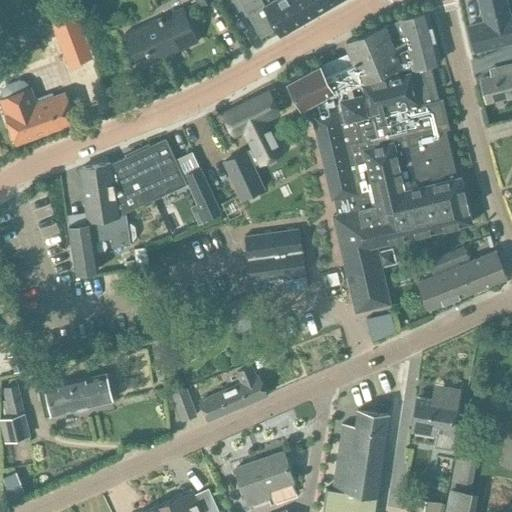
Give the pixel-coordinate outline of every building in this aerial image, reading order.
[(275,0),(271,2),(269,0),(264,0),(263,0),(240,0),(261,36),(276,28),(281,35),(319,13),(311,0),(275,0)] [(341,0),(311,0),(319,13),(341,0)] [(198,41),(190,23),(183,8),(125,34),(139,67),(198,41)] [(440,62),(430,21),(428,12),(400,18),(401,20),(384,27),(384,26),(346,42),(351,52),(336,59),(340,70),(326,76),(320,64),(288,82),(302,107),(311,102),(314,115),(312,115),(332,199),(334,198),(337,214),(333,215),(356,311),(390,303),(382,266),(396,263),(393,247),(378,251),(376,245),(472,222),(461,176),(458,177),(446,128),(450,127),(442,97),(439,99),(430,64),(440,62)] [(511,16),(489,22),(470,27),(476,50),(511,41),(511,16)] [(82,26),(65,33),(74,60),(92,53),(82,26)] [(511,95),(511,64),(495,69),(496,75),(481,79),(487,102),(511,95)] [(2,106),(9,125),(16,144),(76,122),(65,92),(54,96),(52,93),(36,99),(32,88),(30,88),(28,84),(24,82),(19,81),(5,87),(3,89),(3,92),(4,98),(0,100),(2,106)] [(279,112),(277,109),(268,91),(223,113),(234,135),(247,128),(252,138),(249,139),(253,147),(224,161),(243,198),(263,189),(249,161),(257,157),(260,163),(281,153),(269,129),(265,131),(260,122),(279,112)] [(505,99),(492,102),(495,115),(508,112),(505,99)] [(120,201),(125,211),(186,183),(165,139),(111,164),(116,202),(120,201)] [(116,202),(111,164),(110,163),(81,168),(90,223),(69,226),(76,273),(98,269),(93,240),(111,237),(112,245),(130,242),(130,241),(134,240),(137,236),(135,226),(131,223),(127,223),(125,212),(117,215),(125,211),(120,201),(116,202)] [(221,213),(201,167),(184,174),(197,204),(191,207),(198,224),(221,213)] [(234,188),(217,195),(231,230),(248,223),(234,188)] [(244,237),(250,281),(304,275),(298,230),(244,237)] [(464,246),(428,260),(433,272),(469,258),(464,246)] [(150,272),(148,257),(146,247),(134,249),(138,274),(150,272)] [(506,277),(496,251),(459,265),(470,292),(506,277)] [(332,272),(329,252),(313,254),(316,275),(332,272)] [(470,292),(459,265),(420,281),(430,307),(470,292)] [(337,272),(327,274),(330,286),(340,284),(337,272)] [(393,275),(385,278),(389,289),(397,286),(393,275)] [(178,340),(175,346),(180,352),(187,351),(190,344),(185,338),(178,340)] [(266,396),(258,377),(258,376),(256,377),(252,366),(237,373),(242,384),(201,401),(209,420),(266,396)] [(38,389),(40,397),(44,417),(113,400),(110,390),(114,389),(110,374),(106,374),(106,373),(38,389)] [(23,416),(24,415),(17,386),(5,389),(7,400),(3,401),(7,418),(1,420),(6,441),(28,435),(23,416)] [(418,397),(413,424),(412,433),(436,437),(434,446),(451,449),(454,431),(452,430),(456,408),(459,389),(444,386),(442,398),(433,397),(433,400),(418,397)] [(196,415),(186,390),(174,395),(184,420),(196,415)] [(322,511),(374,511),(389,415),(357,410),(355,426),(343,424),(332,489),(327,488),(322,511)] [(474,511),(478,494),(471,492),(481,438),(460,434),(444,511),(474,511)] [(293,482),(283,451),(236,467),(248,503),(269,496),(267,490),(293,482)] [(201,511),(196,500),(184,506),(180,496),(159,505),(161,511),(201,511)] [(441,511),(443,503),(418,498),(415,511),(414,511),(410,511),(406,510),(405,511),(441,511)]
